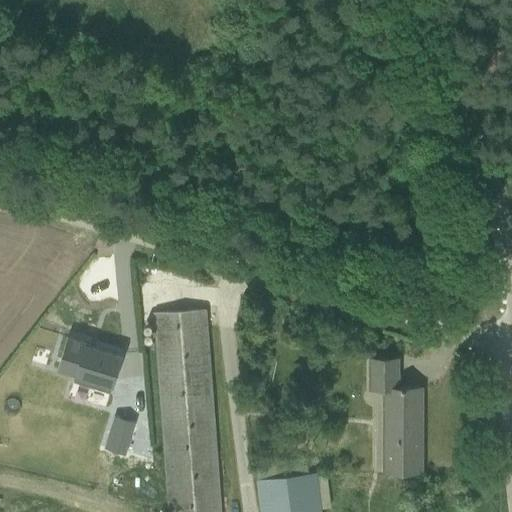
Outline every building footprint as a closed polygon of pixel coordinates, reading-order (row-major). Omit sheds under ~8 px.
[(169,511),(218,511),(204,309),(155,312),(169,511)] [(70,376),(134,371),(132,338),(67,345),(70,376)] [(375,472),(422,472),(421,388),(397,388),(398,359),(369,359),(369,391),(375,391),(375,472)] [(42,419),(73,416),(74,414),(71,387),(63,387),(62,376),(38,378),(42,419)] [(8,440),(24,438),(22,413),(5,414),(8,440)] [(134,476),(147,475),(146,456),(134,456),(134,476)] [(260,511),(320,511),(320,507),(330,506),(327,483),(317,483),(316,472),(307,474),(306,459),(255,465),(260,511)] [(0,511),(26,511),(28,505),(0,499),(0,511)]
